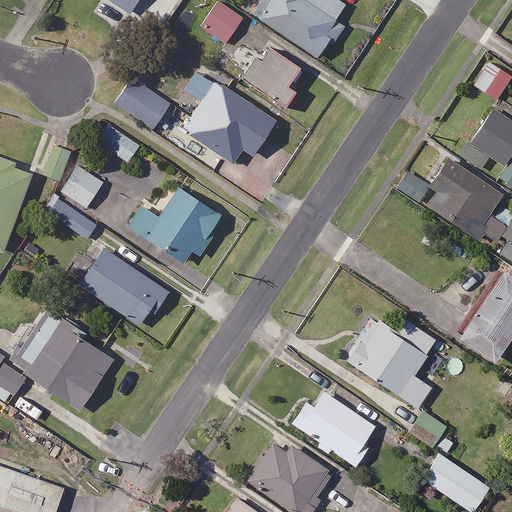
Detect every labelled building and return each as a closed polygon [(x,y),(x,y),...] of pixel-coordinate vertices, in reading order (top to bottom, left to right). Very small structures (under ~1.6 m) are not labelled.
[(138,0),(112,0),(130,12),(138,0)] [(243,15),(218,0),(202,26),(227,41),(243,15)] [(256,0),(249,10),(318,57),(339,25),(330,19),(341,3),(335,0),(256,0)] [(245,78),(283,104),(293,90),(286,85),(299,66),(268,45),(245,78)] [(202,58),(188,50),(180,63),(194,72),(202,58)] [(511,74),(489,60),(474,84),(497,99),(511,74)] [(169,103),(133,78),(117,102),(153,127),(169,103)] [(271,119),(211,79),(179,127),(229,160),(239,146),(249,153),(271,119)] [(511,114),(497,104),(462,155),(480,168),(490,155),(505,165),(499,175),(511,184),(511,114)] [(140,143),(106,122),(95,140),(129,160),(140,143)] [(15,163),(0,156),(0,248),(3,250),(32,174),(13,167),(15,163)] [(501,193),(448,158),(430,184),(437,189),(427,203),(479,238),(484,231),(497,240),(501,233),(511,240),(511,217),(506,226),(488,213),(501,193)] [(104,181),(79,165),(62,190),(87,206),(104,181)] [(427,185),(408,173),(398,187),(418,199),(427,185)] [(222,213),(179,185),(162,211),(144,199),(128,224),(189,264),(222,213)] [(96,224),(55,195),(45,208),(87,238),(96,224)] [(169,290),(105,245),(79,282),(143,327),(169,290)] [(511,332),(511,273),(504,267),(458,334),(494,359),(511,332)] [(116,355),(50,311),(38,329),(25,320),(3,351),(0,349),(0,390),(12,398),(29,373),(80,408),(116,355)] [(397,331),(372,315),(344,357),(418,405),(431,385),(412,373),(435,337),(406,318),(397,331)] [(375,424),(324,389),(314,404),(307,399),(292,421),(355,464),(368,445),(363,442),(375,424)] [(447,422),(427,409),(412,432),(427,442),(432,445),(447,422)] [(333,470),(292,441),(286,449),(273,440),(247,478),(296,511),(310,511),(319,499),(316,496),(333,470)] [(489,485),(439,451),(422,477),(472,510),(489,485)] [(0,463),(0,503),(24,511),(54,511),(64,486),(0,463)] [(267,511),(239,492),(224,511),(267,511)]
